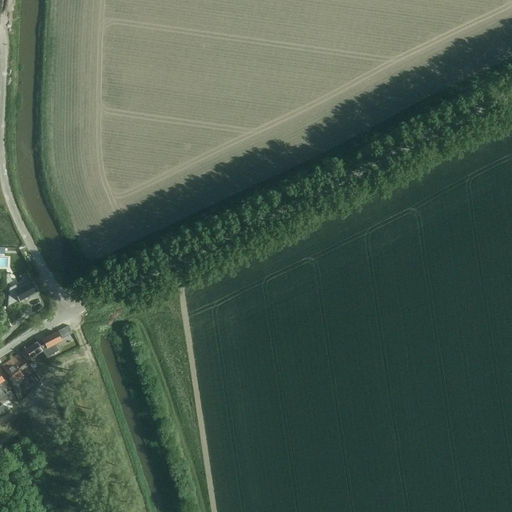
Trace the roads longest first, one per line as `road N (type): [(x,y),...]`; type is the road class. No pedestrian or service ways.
road 1 (unclassified): [(69,314),(511,94)]
road 2 (track): [(127,511),(69,314)]
road 3 (residential): [(0,152),(17,222),(69,314)]
